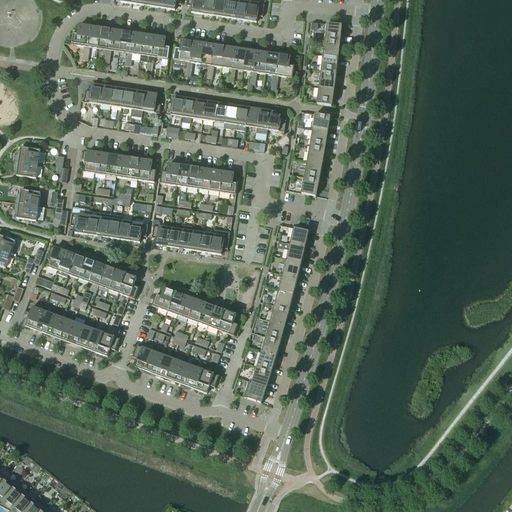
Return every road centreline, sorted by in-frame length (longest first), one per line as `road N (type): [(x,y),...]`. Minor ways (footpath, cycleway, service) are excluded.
road 1 (residential): [(328,216),(259,202),(265,159),(73,129),(50,71),(65,28),(86,9),(284,36),(289,5),(359,11)]
road 2 (residential): [(218,412),(196,413),(129,390),(120,374),(103,380),(0,343)]
road 3 (tertiary): [(284,436),(344,221)]
road 4 (residential): [(328,216),(270,430)]
road 5 (tertiary): [(344,221),(375,13)]
road 6 (residential): [(359,11),(328,216)]
